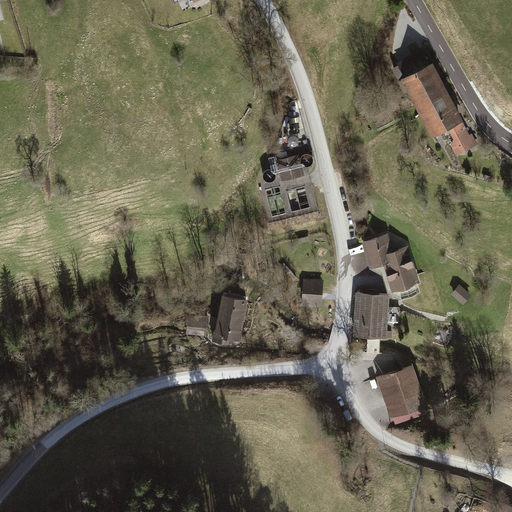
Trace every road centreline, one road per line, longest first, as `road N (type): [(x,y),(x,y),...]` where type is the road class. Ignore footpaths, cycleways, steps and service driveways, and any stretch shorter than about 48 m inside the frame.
road 1 (tertiary): [(326,361),(342,327),(343,234),(308,102),(261,0)]
road 2 (tertiary): [(0,496),(62,429),(110,401),(152,385),(326,361)]
road 3 (residential): [(326,361),(383,438),(511,476)]
road 4 (tertiary): [(511,145),(482,118),(414,0)]
